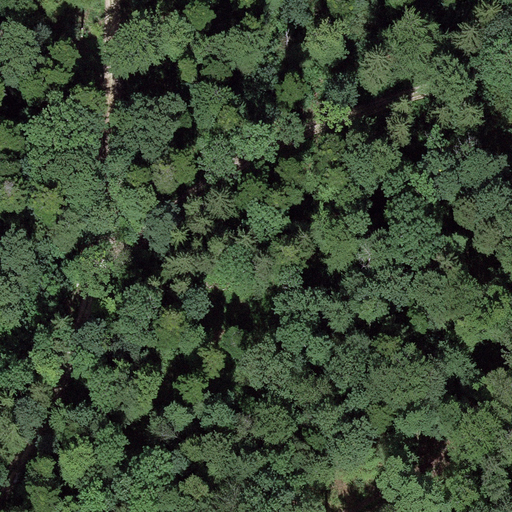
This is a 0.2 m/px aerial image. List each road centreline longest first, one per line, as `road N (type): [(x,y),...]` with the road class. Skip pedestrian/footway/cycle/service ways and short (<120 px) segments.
road 1 (track): [(108,0),(86,289),(22,482),(0,509)]
road 2 (track): [(511,59),(246,159),(184,201),(86,289)]
road 3 (track): [(511,427),(377,511)]
